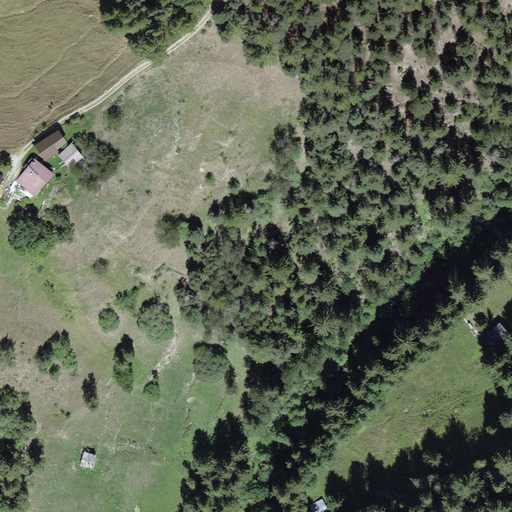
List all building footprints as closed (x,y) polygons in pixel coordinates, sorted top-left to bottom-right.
[(59,128),(35,145),(44,158),(68,142),(59,128)] [(69,166),(82,154),(70,141),(57,154),(69,166)] [(51,173),(33,158),(16,179),(34,194),(51,173)] [(497,324),(483,336),(493,347),(507,335),(497,324)] [(90,455),(79,452),(75,466),(86,469),(90,455)] [(317,497),(302,506),(304,511),(318,511),(323,509),(317,497)]
